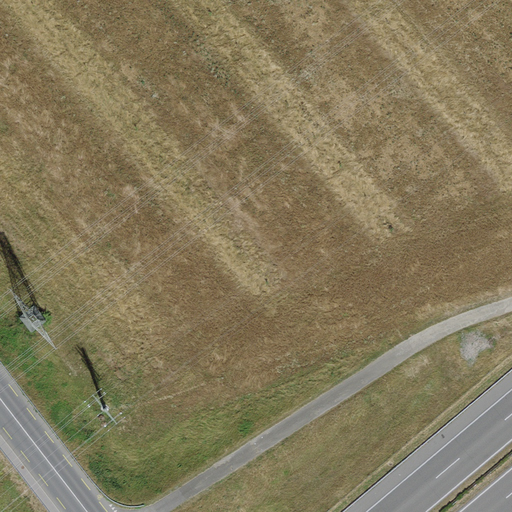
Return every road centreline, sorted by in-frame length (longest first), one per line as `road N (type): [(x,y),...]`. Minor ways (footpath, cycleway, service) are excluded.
road 1 (motorway): [(511,414),(396,511)]
road 2 (tertiary): [(85,511),(0,399)]
